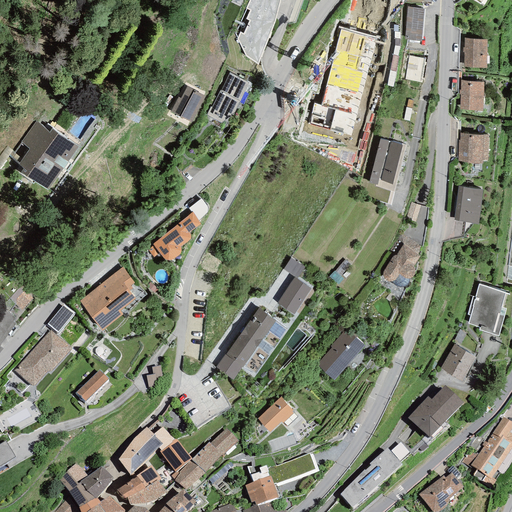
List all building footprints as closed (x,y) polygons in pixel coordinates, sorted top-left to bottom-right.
[(249,0),(234,34),(245,57),(258,65),(276,21),(281,0),(249,0)] [(424,9),(407,7),(405,39),(421,41),(424,9)] [(352,135),(377,37),(341,27),(322,105),(314,103),(309,123),(352,135)] [(487,39),(464,38),(464,48),(464,52),(464,67),(486,68),(487,39)] [(425,58),(409,56),(405,79),(421,82),(425,58)] [(211,106),(207,115),(221,123),(234,112),(239,102),(243,104),(252,84),(229,72),(221,91),(220,90),(212,107),(211,106)] [(484,82),(461,80),(461,90),(460,95),(460,109),(483,111),(484,82)] [(204,95),(187,86),(181,98),(178,97),(170,111),(191,123),(204,95)] [(409,121),(412,109),(411,109),(407,108),(406,107),(403,119),(409,121)] [(36,122),(10,157),(23,169),(21,172),(48,189),(78,147),(52,128),(49,132),(36,122)] [(489,135),(460,133),(460,140),(458,140),(458,161),(483,163),(483,160),(488,160),(489,135)] [(380,138),(369,183),(377,185),(379,179),(392,185),(403,146),(380,138)] [(483,190),(458,186),(454,220),(478,225),(483,190)] [(193,212),(198,221),(207,212),(208,207),(201,198),(188,208),(191,213),(193,212)] [(416,221),(421,205),(411,202),(406,218),(416,221)] [(191,213),(153,244),(153,245),(159,253),(164,259),(168,260),(171,260),(179,255),(181,251),(180,246),(190,238),(191,235),(189,233),(201,224),(198,221),(193,212),(191,213)] [(418,255),(420,247),(402,233),(397,239),(403,244),(396,256),(395,256),(394,256),(393,257),(384,271),(383,273),(383,276),(384,278),(385,280),(388,281),(389,282),(391,282),(393,281),(393,282),(393,284),(395,285),(398,287),(400,288),(404,287),(406,287),(408,285),(409,282),(409,279),(412,278),(413,277),(414,275),(415,272),(415,270),(413,266),(420,256),(418,255)] [(153,257),(159,253),(153,245),(148,250),(153,257)] [(297,278),(304,267),(290,258),(283,269),(297,278)] [(123,267),(80,301),(102,331),(123,314),(120,311),(135,299),(129,291),(133,289),(130,286),(134,283),(123,267)] [(295,277),(277,303),(293,314),(311,289),(295,277)] [(9,298),(22,311),(33,299),(36,296),(23,283),(9,298)] [(498,336),(506,309),(501,308),(505,293),(479,284),(475,297),(473,296),(467,315),(471,315),(468,323),(480,328),(479,330),(498,336)] [(203,294),(189,293),(184,346),(203,348),(207,307),(202,306),(203,294)] [(47,324),(58,333),(75,313),(64,304),(47,324)] [(0,352),(3,348),(0,346),(0,344),(17,320),(1,306),(0,308),(0,352)] [(276,321),(259,308),(216,367),(233,380),(276,321)] [(331,347),(316,365),(334,380),(365,345),(347,328),(330,346),(331,347)] [(461,344),(467,333),(460,329),(454,340),(461,344)] [(50,330),(14,371),(33,386),(47,371),(51,371),(72,348),(50,330)] [(476,357),(454,344),(440,368),(462,381),(476,357)] [(153,374),(146,375),(148,387),(157,386),(156,379),(162,378),(160,365),(151,367),(153,374)] [(108,379),(99,370),(76,393),(85,402),(108,379)] [(428,396),(408,418),(429,437),(463,403),(445,386),(431,399),(428,396)] [(258,419),(270,432),(281,422),(283,423),(293,413),(291,411),(293,410),(281,397),(258,419)] [(511,434),(509,432),(511,427),(511,422),(503,417),(486,442),(485,441),(482,445),(484,446),(479,454),(477,452),(476,454),(469,451),(461,462),(471,468),(472,467),(477,470),(472,476),(490,488),(496,480),(492,478),(511,447),(511,442),(511,440),(511,434)] [(133,440),(119,459),(130,475),(159,447),(162,444),(153,434),(146,427),(133,440)] [(159,451),(175,473),(177,471),(191,460),(192,459),(176,439),(174,439),(162,427),(153,434),(162,444),(159,447),(161,450),(159,451)] [(222,456),(238,441),(226,428),(209,443),(209,442),(192,459),(191,460),(192,460),(205,473),(222,455),(222,456)] [(5,441),(0,444),(0,465),(15,457),(5,441)] [(400,462),(410,453),(400,442),(390,451),(400,462)] [(364,469),(340,494),(352,508),(402,464),(400,462),(390,451),(387,448),(369,464),(371,465),(365,470),(364,469)] [(315,469),(310,453),(276,466),(276,465),(267,469),(268,471),(267,472),(269,477),(271,476),(273,484),(276,483),(276,484),(315,469)] [(186,490),(205,473),(192,460),(190,461),(179,472),(177,471),(175,473),(171,476),(175,480),(174,481),(186,490)] [(212,485),(233,466),(229,461),(208,480),(212,485)] [(80,481),(88,476),(76,463),(66,471),(67,471),(58,478),(68,491),(78,485),(78,484),(81,482),(80,481)] [(161,479),(151,465),(136,475),(137,477),(145,488),(157,480),(158,481),(161,479)] [(113,478),(101,466),(88,476),(80,481),(81,482),(95,499),(97,498),(113,478)] [(260,472),(251,475),(253,483),(245,486),(251,503),(254,501),(255,505),(278,497),(273,484),(271,476),(269,477),(267,472),(268,471),(267,469),(266,466),(259,468),(260,472)] [(456,479),(460,475),(453,466),(447,471),(450,474),(452,473),(456,479)] [(443,476),(418,495),(432,511),(437,511),(439,511),(442,510),(444,508),(446,506),(448,503),(449,501),(449,499),(463,487),(456,479),(452,473),(450,474),(445,478),(443,476)] [(127,498),(145,488),(137,477),(116,490),(116,492),(119,496),(127,498)] [(154,500),(167,492),(158,481),(157,480),(145,488),(127,498),(129,504),(145,503),(154,500)] [(78,485),(68,491),(72,495),(79,508),(95,499),(81,482),(78,484),(78,485)] [(165,504),(158,511),(185,511),(196,502),(183,488),(165,504)] [(76,511),(79,508),(72,495),(54,511),(76,511)] [(124,511),(125,510),(109,496),(100,502),(101,503),(99,504),(104,511),(124,511)] [(86,511),(99,504),(101,503),(100,502),(99,501),(97,498),(95,499),(79,508),(80,511),(86,511)] [(242,510),(242,511),(285,511),(286,511),(281,498),(242,510)] [(235,511),(233,503),(210,511),(235,511)]
